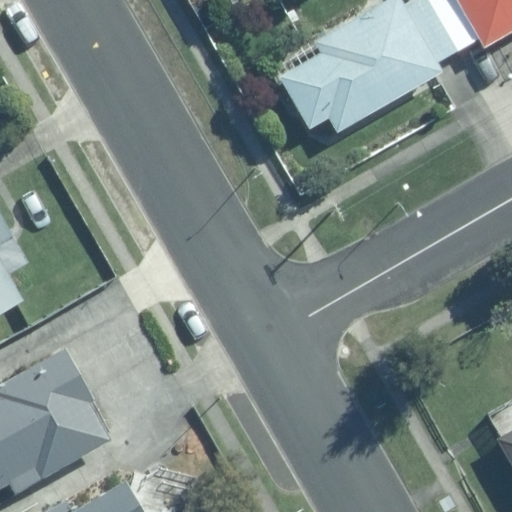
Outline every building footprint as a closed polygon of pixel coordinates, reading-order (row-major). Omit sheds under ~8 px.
[(280,77),(309,129),(330,117),(338,131),(443,72),(401,0),(389,0),(315,42),(322,53),(280,77)] [(511,0),(427,0),(460,57),(481,45),(486,55),(511,40),(511,0)] [(0,212),(0,315),(26,302),(19,288),(35,280),(0,212)] [(0,511),(179,511),(168,493),(143,508),(125,477),(66,511),(60,501),(41,511),(0,511),(0,500),(113,435),(63,349),(0,385),(0,511)] [(511,429),(498,437),(511,462),(511,429)]
